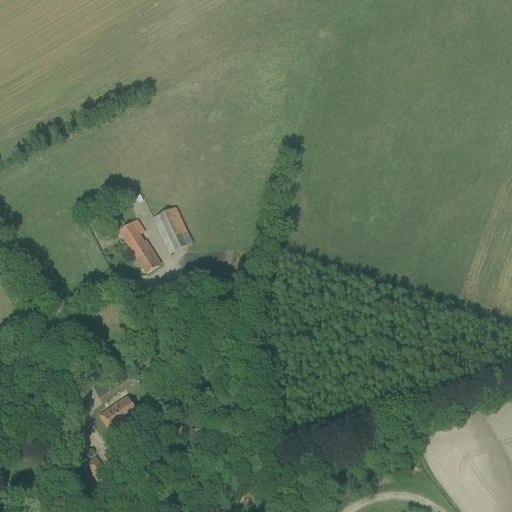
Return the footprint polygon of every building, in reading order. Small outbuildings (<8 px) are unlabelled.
[(140,196),(128,201),(131,207),(142,202),(140,196)] [(193,245),(176,209),(152,220),(169,256),(193,245)] [(137,221),(127,228),(118,233),(146,276),(161,266),(148,247),(146,248),(139,237),(145,233),(137,221)] [(186,313),(170,323),(184,344),(199,334),(186,313)] [(113,412),(104,418),(110,428),(120,422),(122,425),(137,415),(133,408),(126,399),(111,409),(113,412)] [(96,458),(84,466),(99,487),(110,480),(96,458)]
